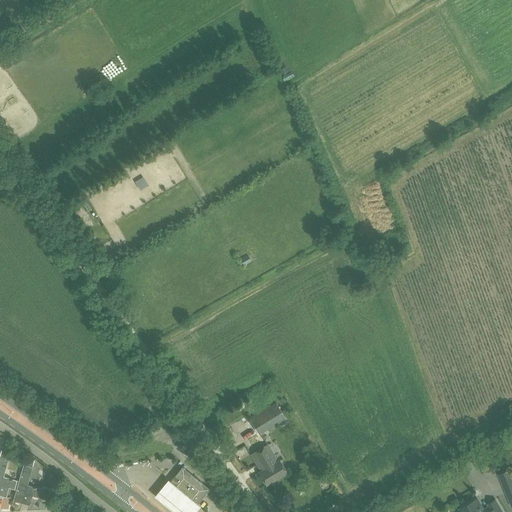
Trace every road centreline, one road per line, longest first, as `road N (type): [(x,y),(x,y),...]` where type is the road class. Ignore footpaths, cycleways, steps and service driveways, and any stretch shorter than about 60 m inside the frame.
road 1 (unclassified): [(262,511),(0,152)]
road 2 (primary): [(155,511),(0,395)]
road 3 (primary): [(0,414),(132,511)]
road 4 (unclassified): [(383,511),(511,438)]
